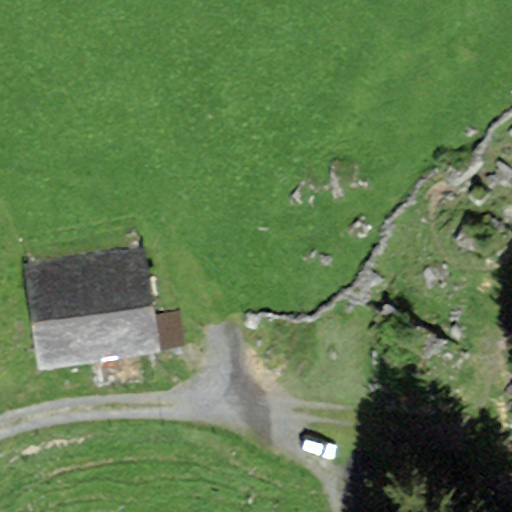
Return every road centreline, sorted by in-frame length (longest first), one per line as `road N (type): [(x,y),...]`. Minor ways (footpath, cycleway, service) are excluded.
road 1 (track): [(257,405),(340,413),(432,435),(473,417),(490,375),(492,321),(511,289)]
road 2 (track): [(257,405),(134,401),(0,424)]
road 3 (track): [(257,405),(314,448),(347,511)]
